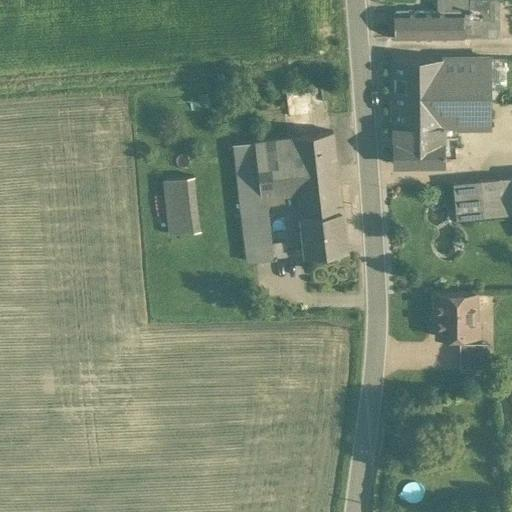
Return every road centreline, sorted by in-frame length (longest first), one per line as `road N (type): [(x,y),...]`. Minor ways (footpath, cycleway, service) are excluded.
road 1 (unclassified): [(354,511),(376,309),(356,0)]
road 2 (track): [(511,47),(360,45)]
